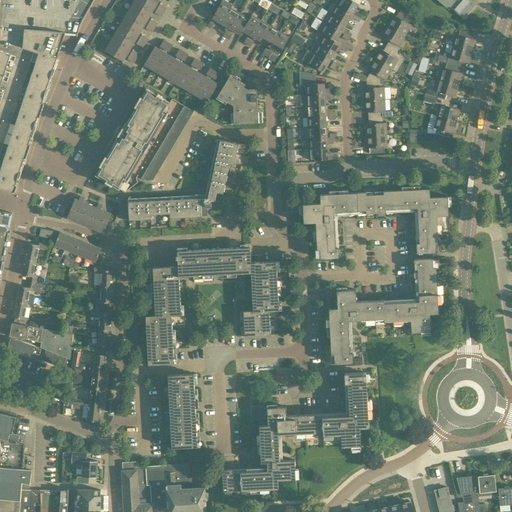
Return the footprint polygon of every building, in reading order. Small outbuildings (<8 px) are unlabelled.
[(79,29),(80,27),(81,23),(82,21),(84,19),(94,0),(0,0),(0,187),(14,193),(17,185),(15,184),(17,178),(19,179),(24,164),(22,164),(24,158),(26,158),(30,144),(29,143),(30,137),(32,138),(37,123),(35,123),(37,117),(39,117),(44,103),(42,102),(44,96),(46,97),(51,82),(49,82),(51,76),(52,76),(57,62),(59,62),(59,50),(65,33),(76,34),(76,36),(77,36),(77,34),(78,31),(79,30),(79,29)] [(133,0),(132,2),(132,3),(151,14),(155,6),(145,0),(133,0)] [(267,10),(271,3),(265,0),(261,0),(259,5),(267,10)] [(352,14),(358,4),(350,0),(339,0),(336,5),(360,19),(362,15),(357,12),(355,15),(352,14)] [(221,23),(230,8),(221,2),(212,18),(221,23)] [(128,10),(128,11),(146,22),(146,21),(151,14),(132,3),(128,10)] [(350,19),(353,19),(358,22),(360,19),(336,5),(331,13),(331,14),(347,23),(349,19),(350,19)] [(293,7),(291,13),(302,17),(304,11),(293,7)] [(226,30),(229,32),(231,29),(240,14),(230,8),(221,23),(226,26),(225,27),(226,30)] [(387,25),(404,36),(411,25),(408,24),(411,19),(400,10),(396,17),(393,15),(387,25)] [(124,17),(123,19),(141,29),(142,28),(146,22),(128,11),(124,17)] [(341,32),(344,34),(349,37),(351,34),(346,30),(345,28),(344,27),(347,23),(331,14),(331,13),(328,11),(322,21),(341,32)] [(240,14),(231,29),(240,35),(242,31),(249,19),(240,14)] [(249,19),(242,31),(252,36),(261,20),(251,15),(249,19)] [(119,25),(118,26),(137,37),(137,36),(141,29),(123,19),(119,25)] [(261,20),(252,36),(261,41),(270,26),(261,20)] [(341,32),(322,21),(316,30),(324,35),(336,41),(341,32)] [(404,36),(387,25),(381,36),(388,41),(386,45),(398,53),(398,52),(401,48),(398,46),(404,36)] [(114,33),(114,34),(132,45),(132,44),(137,37),(118,26),(114,33)] [(270,26),(261,41),(270,47),(279,31),(270,26)] [(434,30),(432,39),(439,41),(441,32),(434,30)] [(455,34),(452,45),(471,51),(475,39),(472,39),(474,31),(459,30),(458,35),(455,34)] [(279,31),(270,47),(279,53),(289,37),(279,31)] [(110,41),(109,42),(127,53),(128,52),(132,45),(114,34),(110,41)] [(338,49),(340,49),(346,52),(348,49),(342,45),(336,41),(324,35),(318,44),(334,53),(337,49),(338,49)] [(109,42),(104,50),(123,61),(127,53),(109,42)] [(334,53),(318,44),(313,53),(329,62),(334,53)] [(468,63),(471,51),(452,45),(447,44),(445,51),(444,51),(443,55),(439,54),(437,61),(446,63),(460,67),(461,61),(468,63)] [(374,59),(391,70),(392,69),(396,72),(405,57),(398,52),(398,53),(386,45),(383,50),(380,49),(374,59)] [(147,58),(144,64),(150,68),(152,69),(163,51),(161,50),(155,46),(154,47),(147,58)] [(329,62),(313,53),(307,50),(301,60),(307,63),(323,72),(329,62)] [(163,51),(152,69),(159,73),(160,74),(171,56),(169,55),(163,51)] [(171,56),(160,74),(167,78),(168,78),(178,60),(171,56)] [(425,73),(429,59),(422,57),(418,71),(425,73)] [(391,70),(374,59),(368,70),(370,71),(366,79),(380,82),(383,79),(385,80),(391,70)] [(178,60),(168,78),(175,83),(176,83),(186,65),(178,60)] [(410,61),(404,72),(411,76),(417,65),(410,61)] [(439,79),(458,84),(461,73),(458,72),(460,67),(446,63),(445,68),(442,67),(439,79)] [(205,74),(210,67),(204,64),(200,71),(205,74)] [(186,65),(176,83),(183,88),(194,69),(186,65)] [(194,69),(183,88),(184,88),(191,92),(202,74),(195,70),(194,69)] [(326,88),(324,88),(324,83),(316,84),(315,75),(299,71),(300,88),(306,88),(306,95),(334,94),(334,90),(327,90),(326,88)] [(414,72),(409,89),(413,90),(415,86),(417,86),(420,78),(418,77),(419,73),(414,72)] [(202,74),(191,92),(193,93),(199,97),(209,79),(203,75),(202,74)] [(245,84),(230,75),(217,96),(233,106),(234,124),(258,122),(256,88),(247,89),(243,87),(245,84)] [(209,79),(199,97),(201,98),(207,101),(217,83),(211,80),(209,79)] [(364,100),(384,99),(383,88),(390,87),(390,84),(380,82),(366,79),(367,88),(363,88),(364,100)] [(458,84),(439,79),(435,91),(438,92),(437,97),(450,101),(452,96),(455,97),(458,84)] [(170,102),(163,98),(163,97),(157,94),(157,95),(146,88),(141,97),(135,106),(136,107),(126,123),(125,122),(115,140),(116,140),(106,156),(105,156),(100,166),(95,174),(106,181),(105,181),(111,185),(112,184),(119,188),(170,102)] [(327,100),(328,98),(334,98),(334,94),(306,95),(300,96),(300,106),(307,106),(325,105),(325,100),(327,100)] [(437,116),(456,121),(459,110),(449,107),(450,101),(437,97),(425,94),(423,101),(432,104),(431,108),(438,110),(437,116)] [(384,99),(364,100),(364,101),(361,101),(361,107),(364,107),(364,112),(368,112),(368,118),(382,117),(392,117),(391,110),(385,111),(384,99)] [(182,110),(191,116),(194,111),(184,105),(182,110)] [(325,116),(328,116),(335,115),(335,111),(328,112),(327,110),(325,110),(325,105),(307,106),(307,117),(325,116)] [(191,116),(182,110),(179,115),(188,120),(191,116)] [(188,120),(179,115),(176,119),(186,125),(188,120)] [(325,116),(307,117),(308,128),(326,127),(325,116)] [(456,121),(437,116),(433,128),(436,129),(435,134),(449,138),(450,132),(453,133),(456,121)] [(366,136),(386,135),(385,122),(382,123),(382,117),(368,118),(368,123),(365,123),(366,136)] [(186,125),(176,119),(173,124),(183,129),(186,125)] [(183,129),(173,124),(171,128),(180,134),(183,129)] [(308,138),(336,137),(336,133),(330,133),(330,131),(326,131),(326,127),(308,128),(308,138)] [(180,134),(171,128),(168,133),(178,139),(180,134)] [(178,139),(168,133),(165,137),(175,143),(178,139)] [(384,153),(384,147),(387,147),(386,135),(366,136),(366,148),(370,148),(370,153),(384,153)] [(175,143),(165,137),(163,142),(172,148),(175,143)] [(329,144),(330,141),(336,141),(336,137),(308,138),(309,149),(327,148),(327,144),(329,144)] [(208,197),(124,201),(124,220),(151,219),(150,214),(169,213),(170,218),(207,216),(207,207),(211,206),(211,200),(215,200),(217,191),(223,193),(230,163),(234,164),(238,143),(220,139),(208,197)] [(172,148),(163,142),(160,147),(169,152),(172,148)] [(169,152),(160,147),(157,151),(167,157),(169,152)] [(310,160),(331,159),(337,159),(337,155),(331,155),(329,153),(327,153),(327,148),(309,149),(310,160)] [(167,157),(157,151),(154,156),(164,161),(167,157)] [(164,161),(154,156),(152,160),(161,166),(164,161)] [(149,165),(159,171),(161,166),(152,160),(149,165)] [(159,171),(149,165),(146,170),(156,175),(159,171)] [(156,175),(146,170),(142,178),(147,181),(153,180),(156,175)] [(375,194),(375,213),(386,212),(386,209),(418,208),(419,243),(416,243),(417,253),(436,252),(435,244),(438,244),(437,216),(448,215),(447,196),(430,197),(430,188),(383,191),(384,194),(375,194)] [(336,247),(336,245),(334,212),(366,210),(366,213),(375,213),(375,194),(366,195),(366,192),(320,194),(320,203),(303,204),(304,223),(316,222),(317,249),(320,249),(320,258),(339,257),(339,247),(336,247)] [(76,221),(84,202),(75,198),(67,217),(76,221)] [(84,202),(76,221),(85,224),(93,206),(84,202)] [(93,206),(85,224),(94,228),(102,209),(93,206)] [(0,280),(2,269),(10,232),(7,231),(8,228),(9,229),(12,213),(0,209),(0,280)] [(112,221),(108,220),(111,213),(102,209),(94,228),(107,233),(112,221)] [(51,238),(52,231),(40,229),(39,236),(51,238)] [(64,249),(70,236),(59,232),(54,245),(64,249)] [(70,236),(64,249),(75,253),(80,240),(70,236)] [(80,240),(75,253),(85,257),(90,244),(80,240)] [(24,259),(36,261),(38,249),(46,250),(47,244),(39,242),(38,245),(28,243),(24,259)] [(90,244),(85,257),(95,261),(94,263),(99,266),(102,258),(97,256),(101,248),(90,244)] [(213,275),(241,273),(241,247),(203,249),(204,281),(213,281),(213,275)] [(276,261),(264,262),(251,263),(250,255),(250,247),(241,247),(241,273),(251,273),(277,273),(276,261)] [(178,266),(179,276),(193,276),(193,282),(204,281),(203,249),(177,251),(177,255),(175,255),(176,259),(177,259),(178,266)] [(263,254),(250,255),(251,263),(264,262),(263,254)] [(52,260),(59,263),(61,258),(54,255),(52,260)] [(62,264),(76,270),(78,265),(71,262),(73,258),(66,255),(62,264)] [(384,319),(384,322),(410,321),(411,333),(430,332),(430,314),(438,313),(436,267),(433,267),(433,258),(414,259),(414,269),(417,269),(419,301),(383,303),(384,319)] [(36,261),(24,259),(21,274),(29,276),(28,282),(36,283),(37,275),(33,274),(36,261)] [(100,286),(112,287),(113,270),(102,270),(102,267),(94,266),(93,273),(101,274),(100,286)] [(153,285),(179,285),(179,276),(178,266),(153,267),(153,285)] [(278,291),(277,273),(251,273),(252,291),(278,291)] [(29,295),(30,291),(44,293),(46,285),(36,283),(28,282),(27,287),(19,285),(15,303),(27,305),(27,304),(33,305),(35,297),(29,295)] [(179,285),(153,285),(155,315),(171,315),(171,316),(181,315),(179,285)] [(112,287),(100,286),(100,300),(95,299),(95,308),(103,308),(103,303),(111,303),(112,287)] [(356,320),(384,319),(383,303),(383,300),(356,301),(355,290),(336,290),(337,308),(328,309),(331,355),(334,355),(334,364),(353,363),(353,353),(350,353),(349,329),(351,328),(352,328),(353,327),(354,326),(355,324),(355,323),(356,320)] [(253,310),(276,310),(279,310),(278,291),(252,291),(253,310)] [(13,323),(25,326),(26,320),(24,320),(27,305),(15,303),(12,317),(15,318),(14,323),(13,323)] [(98,330),(110,330),(111,314),(103,314),(103,308),(95,308),(94,316),(99,316),(98,330)] [(276,310),(253,310),(243,311),(244,336),(270,335),(269,317),(276,317),(276,310)] [(146,340),(172,340),(171,316),(171,315),(155,315),(145,316),(146,340)] [(72,335),(70,335),(25,326),(13,323),(14,323),(11,322),(8,336),(42,343),(41,348),(46,350),(66,358),(70,359),(71,348),(72,335)] [(110,330),(98,330),(97,345),(95,345),(95,346),(89,345),(89,350),(95,351),(107,352),(107,346),(109,346),(110,330)] [(31,358),(35,346),(10,337),(7,350),(21,354),(21,355),(31,358)] [(172,340),(146,340),(148,365),(173,364),(172,340)] [(95,354),(93,366),(78,364),(80,349),(71,348),(70,359),(69,367),(71,368),(74,368),(74,366),(81,366),(81,369),(93,371),(104,372),(106,355),(95,354)] [(42,360),(62,368),(66,358),(46,350),(42,360)] [(93,371),(91,387),(102,389),(104,372),(93,371)] [(277,425),(278,434),(313,433),(313,436),(340,434),(341,446),(360,445),(359,428),(368,427),(366,381),(363,381),(362,372),(344,373),(344,384),(347,383),(349,415),(314,417),(313,414),(286,415),(286,406),(267,407),(268,425),(277,425)] [(193,374),(167,375),(168,398),(194,397),(193,374)] [(91,387),(89,404),(100,405),(102,389),(91,387)] [(194,397),(168,398),(170,424),(196,423),(194,397)] [(87,416),(87,421),(98,422),(100,405),(89,404),(89,405),(87,416)] [(0,438),(17,442),(19,435),(10,433),(14,417),(0,413),(0,438)] [(197,447),(196,423),(170,424),(171,448),(197,447)] [(232,469),(222,470),(223,488),(232,488),(232,491),(237,491),(278,489),(277,480),(295,479),(294,460),(279,461),(278,434),(277,425),(268,425),(259,425),(259,435),(259,438),(260,463),(267,462),(267,470),(258,471),(232,472),(232,469)] [(0,511),(18,511),(21,482),(30,484),(30,483),(34,456),(24,454),(24,444),(0,438),(0,511)] [(87,453),(71,453),(71,463),(82,464),(82,477),(77,477),(77,484),(88,484),(88,477),(96,477),(97,477),(97,470),(96,470),(97,461),(87,461),(87,453)] [(193,458),(194,471),(203,471),(202,457),(193,458)] [(153,511),(154,508),(161,508),(159,472),(174,472),(174,473),(189,472),(188,463),(165,464),(165,465),(146,466),(136,466),(136,461),(122,462),(122,470),(123,511),(153,511)] [(174,473),(174,472),(159,472),(161,508),(167,508),(167,511),(205,511),(204,487),(197,487),(197,486),(195,486),(196,487),(184,488),(183,481),(189,481),(189,472),(174,473)] [(496,489),(495,474),(458,478),(464,502),(457,502),(459,511),(484,511),(484,504),(479,504),(478,497),(499,494),(498,488),(496,489)] [(29,511),(30,488),(29,488),(30,484),(21,482),(18,511),(29,511)] [(453,511),(449,494),(448,488),(447,486),(433,490),(438,511),(453,511)] [(511,487),(498,488),(499,494),(500,505),(511,503),(511,487)] [(40,511),(40,498),(40,488),(30,488),(29,511),(40,511)] [(59,511),(60,501),(61,489),(40,488),(40,498),(40,511),(59,511)] [(66,511),(68,502),(68,489),(61,489),(60,501),(59,511),(66,511)] [(99,511),(100,490),(75,489),(75,494),(77,494),(77,495),(77,496),(77,500),(74,500),(74,501),(74,510),(74,511),(73,511),(99,511)] [(412,511),(410,501),(398,504),(400,511),(412,511)]
